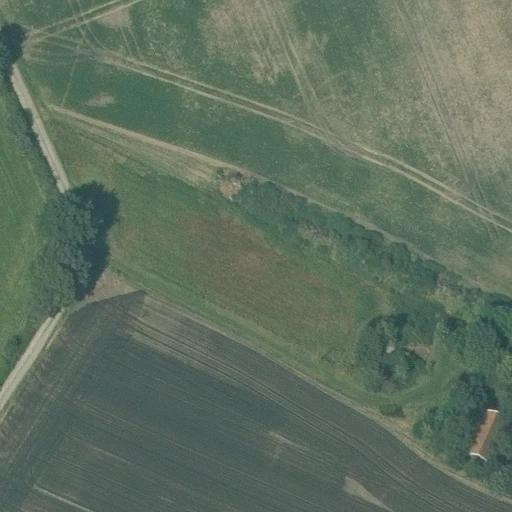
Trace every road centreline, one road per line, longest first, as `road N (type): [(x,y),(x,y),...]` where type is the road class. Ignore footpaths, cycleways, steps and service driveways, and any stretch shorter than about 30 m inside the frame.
road 1 (track): [(0,399),(87,247),(0,40)]
road 2 (track): [(87,247),(356,391),(388,401),(425,392)]
